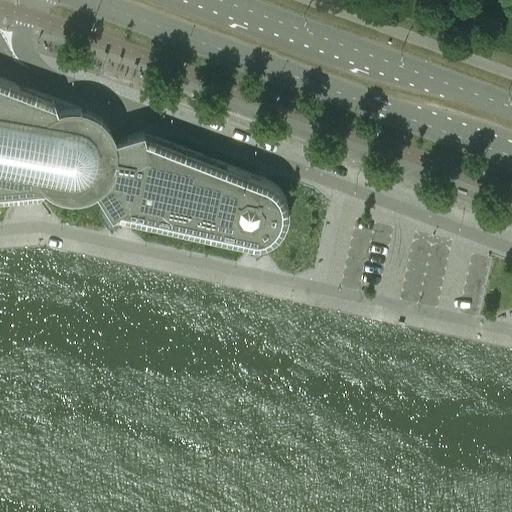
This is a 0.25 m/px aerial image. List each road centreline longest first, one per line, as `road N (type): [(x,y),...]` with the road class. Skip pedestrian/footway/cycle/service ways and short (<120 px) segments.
road 1 (unclassified): [(49,77),(511,250)]
road 2 (primary): [(89,0),(511,155)]
road 3 (primary): [(511,107),(220,0)]
